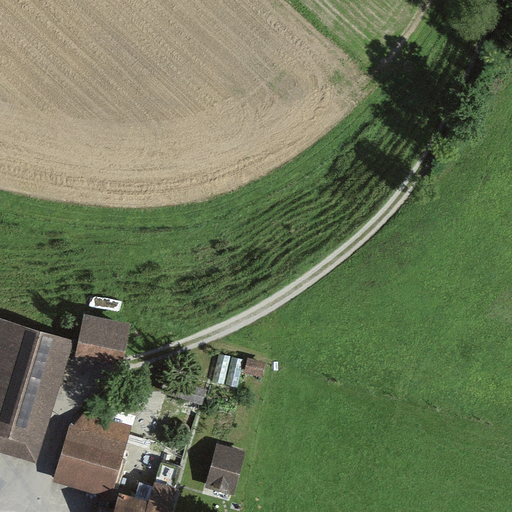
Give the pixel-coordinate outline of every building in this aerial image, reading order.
[(129,321),(86,312),(79,350),(121,359),(129,321)] [(72,337),(0,314),(0,447),(36,457),(72,337)] [(130,427),(86,414),(75,426),(71,424),(57,475),(112,491),(130,427)] [(247,451),(217,444),(208,485),(238,492),(247,451)] [(116,511),(166,511),(173,487),(147,480),(142,498),(122,493),(116,511)]
